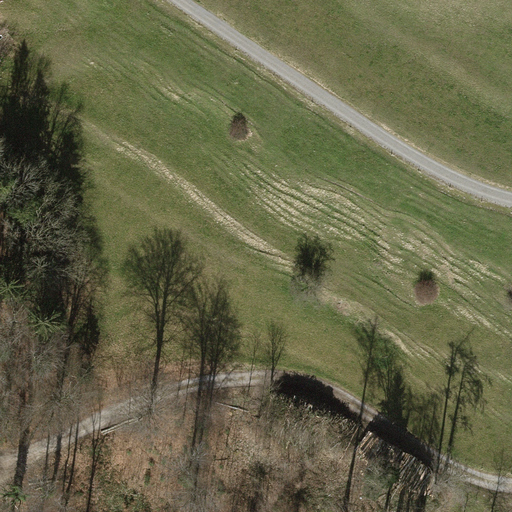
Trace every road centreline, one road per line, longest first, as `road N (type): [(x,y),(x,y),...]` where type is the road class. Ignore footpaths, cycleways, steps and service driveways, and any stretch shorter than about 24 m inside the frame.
road 1 (track): [(511,485),(417,459),(352,408),(271,381),(162,395),(57,444),(0,456)]
road 2 (track): [(161,0),(492,212),(511,213)]
